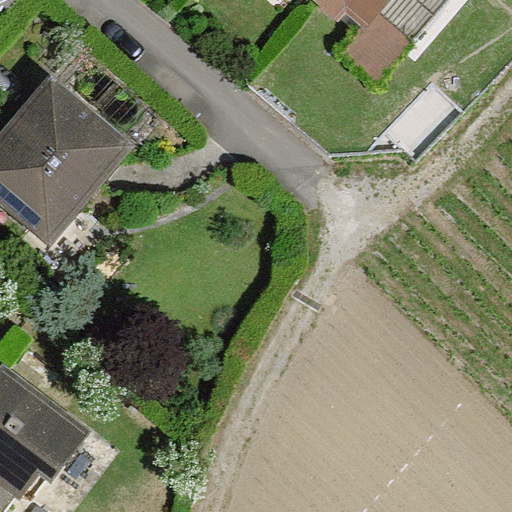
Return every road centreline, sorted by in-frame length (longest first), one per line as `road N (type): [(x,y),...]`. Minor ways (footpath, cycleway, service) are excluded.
road 1 (motorway): [(254,511),(442,0)]
road 2 (track): [(511,93),(324,277),(261,384),(210,511)]
road 3 (motorway): [(130,0),(0,359)]
road 4 (residential): [(104,0),(319,184)]
